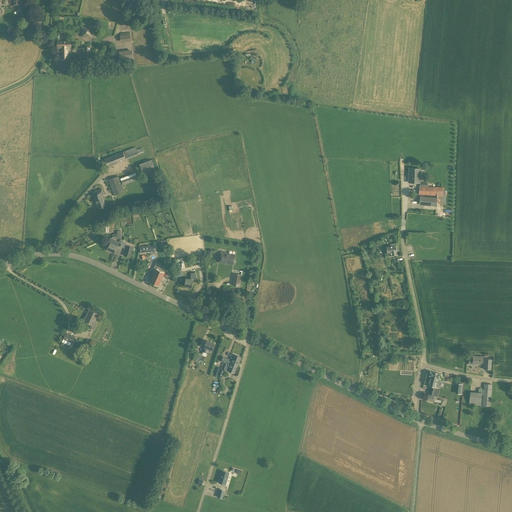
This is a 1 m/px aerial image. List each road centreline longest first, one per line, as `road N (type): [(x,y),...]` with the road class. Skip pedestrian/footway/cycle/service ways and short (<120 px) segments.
road 1 (unclassified): [(250,337),(74,255),(33,252),(0,265)]
road 2 (unclassified): [(417,420),(250,337)]
road 3 (unclassified): [(199,511),(250,337)]
road 4 (unclassified): [(422,365),(402,235)]
